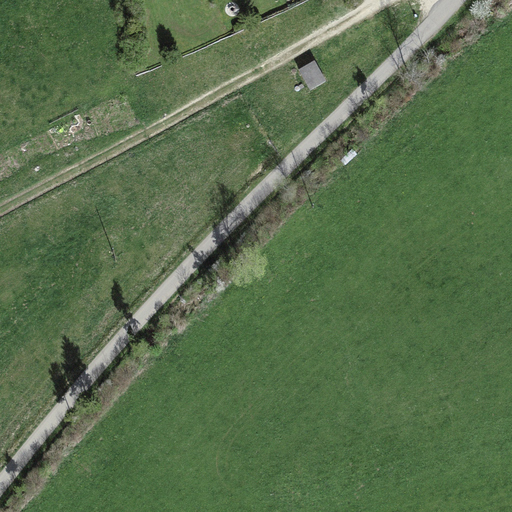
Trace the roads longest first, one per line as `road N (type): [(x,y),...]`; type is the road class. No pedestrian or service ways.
road 1 (unclassified): [(0,485),(188,269),(456,0)]
road 2 (track): [(0,211),(375,0)]
